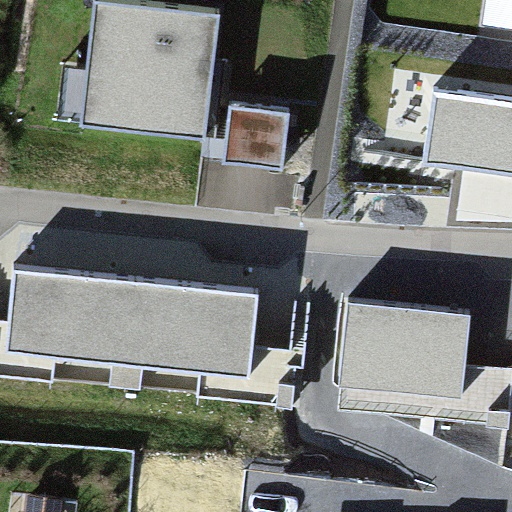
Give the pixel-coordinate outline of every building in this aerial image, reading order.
[(511,0),(485,0),(482,24),(511,28),(511,0)] [(216,18),(92,5),(80,125),(204,137),(216,18)] [(511,102),(437,97),(432,160),(460,163),(457,192),(455,221),(511,225),(511,102)] [(255,294),(13,270),(5,349),(247,373),(255,294)] [(470,315),(346,302),(337,384),(461,397),(470,315)]
